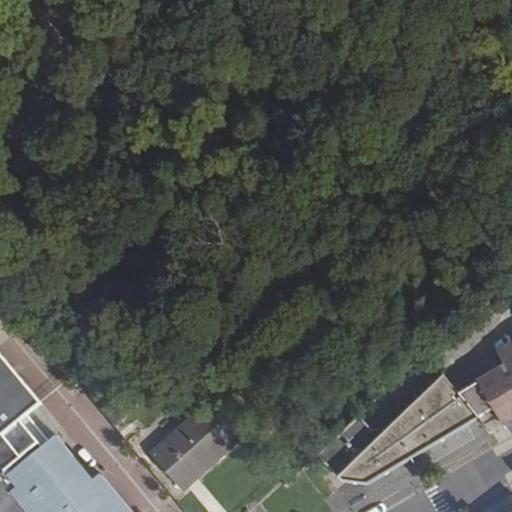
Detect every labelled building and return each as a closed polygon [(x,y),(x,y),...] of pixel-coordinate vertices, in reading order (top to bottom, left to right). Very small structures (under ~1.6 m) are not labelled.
[(485,300),(428,354),(444,374),(502,319),(485,300)] [(511,342),(497,351),(507,366),(511,362),(511,342)] [(0,511),(131,511),(102,476),(95,482),(58,437),(51,442),(29,415),(42,404),(0,353),(0,511)] [(480,383),(460,395),(479,418),(495,409),(506,427),(511,423),(511,362),(507,366),(480,382),(480,383)] [(446,376),(391,429),(372,431),(360,418),(320,456),(338,476),(341,477),(344,480),(369,483),(479,418),(460,395),(446,376)] [(244,436),(213,401),(151,456),(182,491),(244,436)]
